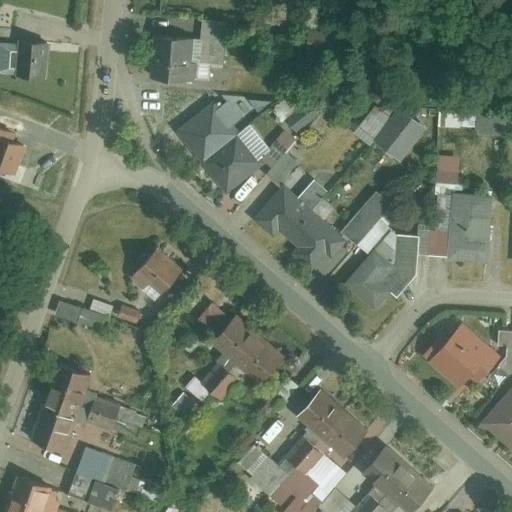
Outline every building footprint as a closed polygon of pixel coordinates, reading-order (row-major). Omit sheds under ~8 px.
[(156,36),(152,74),(223,81),(229,26),(201,23),(199,41),(156,36)] [(23,40),(21,77),(52,79),(54,41),(23,40)] [(139,93),(139,105),(158,106),(158,94),(139,93)] [(306,104),(288,121),(299,133),(317,116),(306,104)] [(178,136),(225,193),(262,163),(215,106),(178,136)] [(374,110),(356,129),(371,143),(389,124),(374,110)] [(402,111),(370,146),(396,169),(427,133),(402,111)] [(472,117),(445,115),(444,129),(471,131),(472,117)] [(479,115),(478,136),(508,137),(508,115),(479,115)] [(283,132),(264,153),(275,163),(294,141),(283,132)] [(0,133),(0,167),(14,172),(25,143),(0,133)] [(287,153),(270,174),(283,184),(300,164),(287,153)] [(458,162),(439,160),(437,191),(455,192),(458,162)] [(327,192),(315,182),(302,198),(313,208),(327,192)] [(285,187),(256,222),(308,265),(337,230),(285,187)] [(344,230),(360,243),(391,205),(375,192),(344,230)] [(487,259),(492,195),(455,192),(450,256),(487,259)] [(416,273),(419,237),(398,235),(395,258),(391,263),(375,251),(348,282),(376,306),(390,290),(396,295),(416,273)] [(186,271),(164,248),(134,277),(156,300),(186,271)] [(425,358),(457,390),(495,350),(463,319),(434,348),(425,358)] [(283,363),(237,322),(217,343),(264,385),(283,363)] [(511,331),(497,331),(496,354),(511,355),(511,331)] [(53,366),(27,443),(72,458),(79,438),(113,450),(126,410),(88,397),(94,380),(53,366)] [(511,387),(481,424),(511,450),(511,387)] [(324,390),(299,418),(339,456),(365,429),(324,390)] [(365,497),(375,487),(403,511),(426,511),(444,492),(385,440),(348,482),(365,497)] [(64,496),(19,482),(9,511),(60,511),(59,511),(64,496)]
